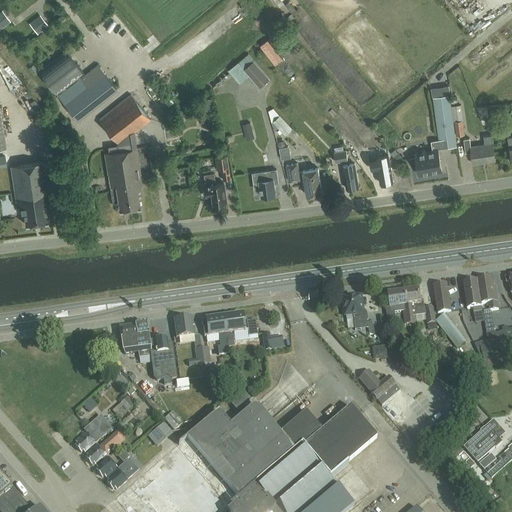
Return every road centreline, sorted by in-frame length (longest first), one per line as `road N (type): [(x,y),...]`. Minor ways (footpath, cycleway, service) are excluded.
road 1 (primary): [(0,320),(511,248)]
road 2 (unclassified): [(0,248),(511,182)]
